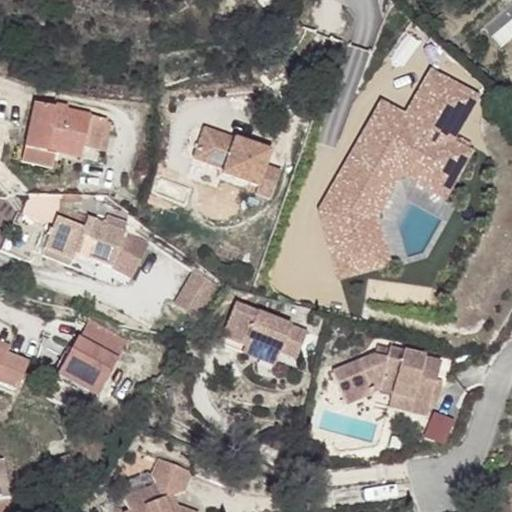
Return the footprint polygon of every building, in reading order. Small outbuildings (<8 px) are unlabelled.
[(511,37),(511,2),(484,27),(501,47),(511,37)] [(430,67),(406,111),(382,98),(320,210),(336,280),(392,267),(380,217),(395,182),(420,177),(415,185),(445,201),(474,150),(456,140),(481,95),(430,67)] [(68,110),(55,108),(33,104),(24,148),(44,152),(45,149),(55,151),(81,157),(83,146),(100,150),(106,118),(68,110)] [(0,122),(0,184),(9,194),(34,195),(0,161),(0,156),(6,124),(0,122)] [(238,134),(208,123),(196,153),(226,165),(224,169),(259,182),(256,189),(271,195),(282,167),(267,162),(273,147),(252,140),(251,144),(237,139),(238,134)] [(252,140),(238,134),(237,139),(251,144),(252,140)] [(54,157),(55,151),(45,149),(44,152),(44,156),(54,157)] [(58,211),(56,219),(83,229),(88,216),(71,210),(69,215),(58,211)] [(83,229),(56,219),(44,251),(70,260),(71,261),(74,254),(95,261),(111,267),(124,230),(88,216),(83,229)] [(92,268),(95,261),(74,254),(71,261),(92,268)] [(221,285),(204,271),(194,283),(211,297),(221,285)] [(238,302),(222,336),(246,346),(250,337),(281,351),(284,343),(301,350),(309,332),(238,302)] [(87,320),(77,337),(117,358),(127,341),(87,320)] [(246,346),(222,336),(220,341),(245,352),(275,365),(281,351),(250,337),(246,346)] [(117,358),(77,337),(57,376),(96,397),(117,358)] [(284,343),(281,351),(298,358),(301,350),(284,343)] [(397,360),(399,351),(390,349),(388,357),(376,356),(333,372),(346,406),(374,396),(372,388),(382,384),(394,387),(389,408),(427,419),(429,411),(442,364),(407,354),(404,362),(397,360)] [(404,362),(407,354),(399,351),(397,360),(404,362)] [(23,373),(0,363),(0,389),(13,396),(23,373)] [(16,511),(3,456),(0,456),(0,511),(16,511)] [(192,511),(177,506),(168,511),(162,498),(171,493),(185,487),(191,470),(173,463),(157,457),(156,463),(151,476),(155,485),(123,501),(128,511),(126,511),(192,511)] [(72,458),(49,465),(56,485),(79,476),(72,458)] [(177,506),(171,493),(162,498),(168,511),(177,506)]
